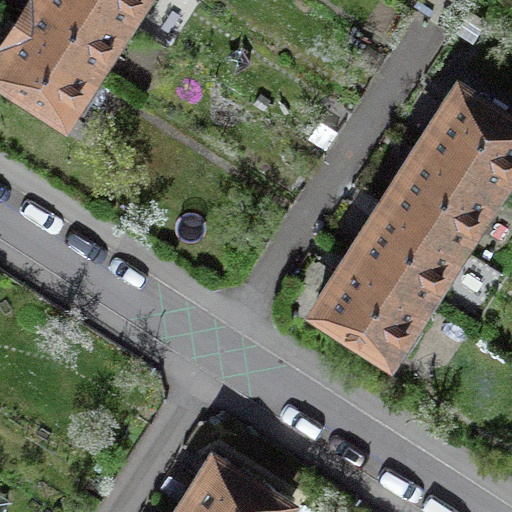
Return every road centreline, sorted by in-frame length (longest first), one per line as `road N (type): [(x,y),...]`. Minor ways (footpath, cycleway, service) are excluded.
road 1 (residential): [(430,21),(220,347)]
road 2 (residential): [(220,347),(480,511)]
road 3 (residential): [(0,207),(220,347)]
road 4 (residential): [(220,347),(114,511)]
